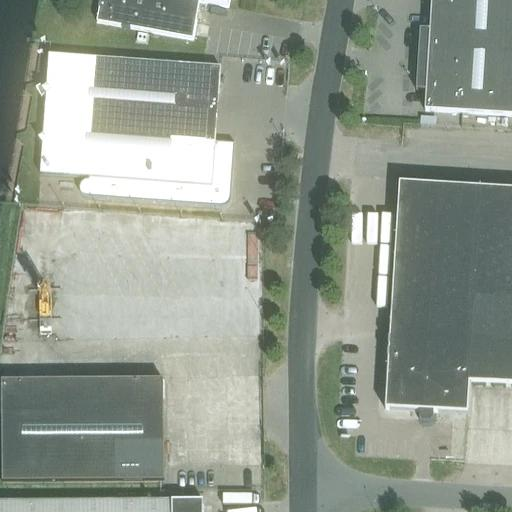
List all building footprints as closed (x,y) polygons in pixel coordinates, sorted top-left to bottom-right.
[(101,0),(97,24),(193,40),(199,2),(227,9),(228,0),(101,0)] [(511,0),(431,0),(430,32),(420,32),(416,93),(426,93),(425,113),(511,118),(511,0)] [(46,96),(43,137),(39,141),(43,145),(40,177),(89,180),(89,183),(85,183),(81,186),(79,191),(80,195),(83,199),(88,200),(222,210),(226,209),(230,206),(231,202),(235,147),(215,145),(220,70),(49,57),(47,88),(43,92),(46,96)] [(511,192),(399,186),(385,411),(467,417),(469,385),(511,388),(511,192)] [(2,383),(3,485),(164,483),(163,382),(2,383)] [(0,506),(0,511),(199,511),(200,503),(0,506)]
